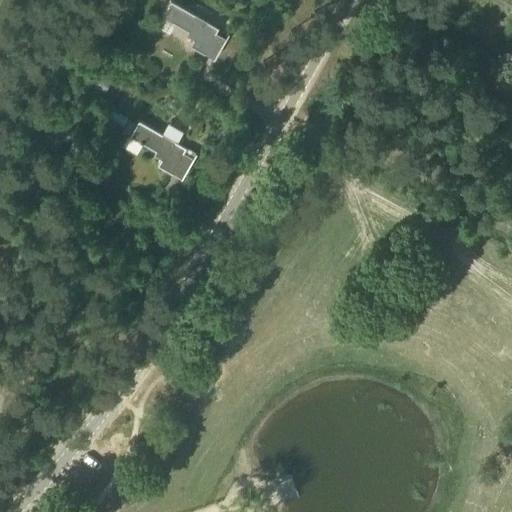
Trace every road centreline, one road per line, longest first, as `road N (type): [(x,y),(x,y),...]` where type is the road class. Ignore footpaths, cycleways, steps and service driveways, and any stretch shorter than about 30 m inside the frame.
road 1 (unclassified): [(350,0),(143,357),(13,511)]
road 2 (track): [(203,254),(0,172)]
road 3 (track): [(11,173),(34,129),(90,64),(122,0)]
